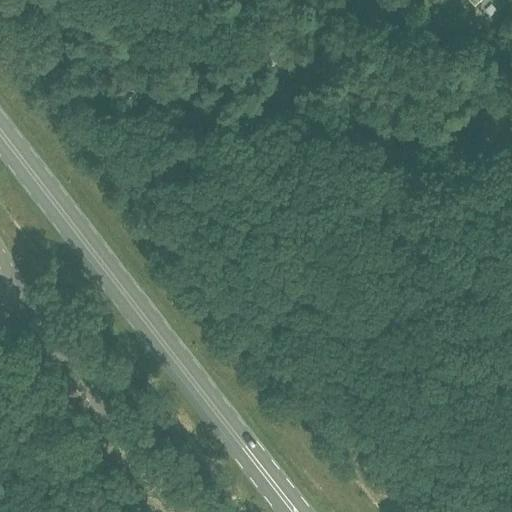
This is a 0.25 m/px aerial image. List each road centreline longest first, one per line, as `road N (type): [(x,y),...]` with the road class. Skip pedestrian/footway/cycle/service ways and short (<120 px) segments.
road 1 (unclassified): [(424,511),(8,0)]
road 2 (primary): [(264,475),(0,133)]
road 3 (unclassified): [(192,511),(0,250)]
